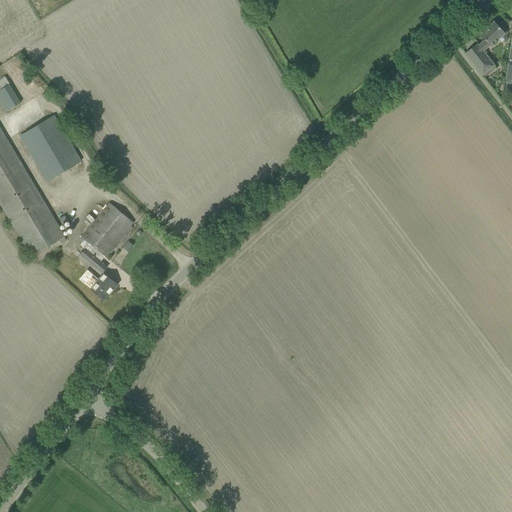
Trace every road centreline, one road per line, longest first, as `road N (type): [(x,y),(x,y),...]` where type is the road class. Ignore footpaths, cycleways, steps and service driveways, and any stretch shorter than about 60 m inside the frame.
road 1 (unclassified): [(85,398),(171,285),(482,0)]
road 2 (unclassified): [(203,511),(164,460),(85,398)]
road 3 (unclassified): [(0,511),(85,398)]
